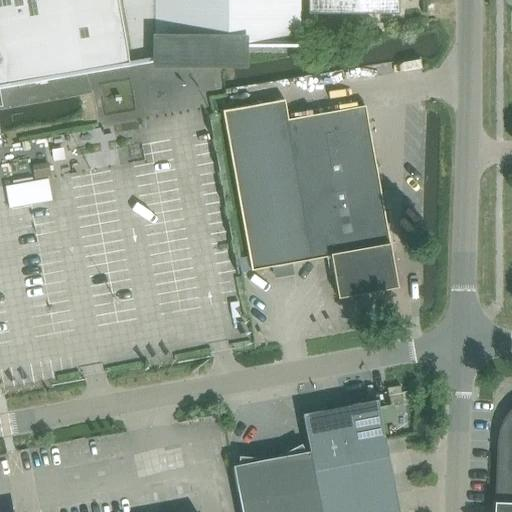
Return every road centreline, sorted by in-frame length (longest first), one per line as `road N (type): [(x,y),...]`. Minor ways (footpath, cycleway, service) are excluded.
road 1 (unclassified): [(0,429),(458,345)]
road 2 (unclassified): [(458,345),(464,0)]
road 3 (unclassified): [(453,511),(458,345)]
